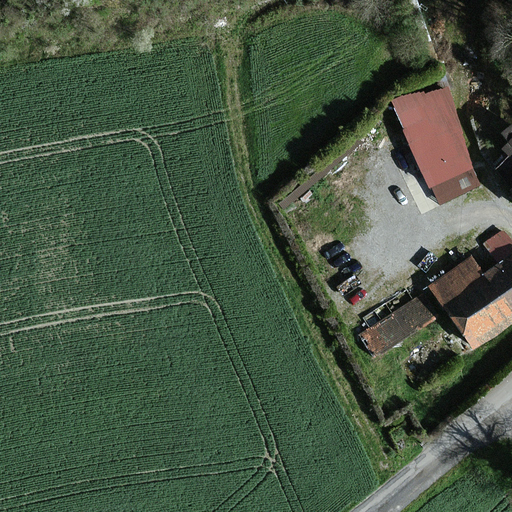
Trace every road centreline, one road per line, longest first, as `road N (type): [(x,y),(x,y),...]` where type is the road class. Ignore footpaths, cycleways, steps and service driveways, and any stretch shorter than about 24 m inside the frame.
road 1 (track): [(233,30),(250,200),(400,483)]
road 2 (track): [(511,388),(400,483)]
road 3 (track): [(386,245),(478,213),(511,222)]
